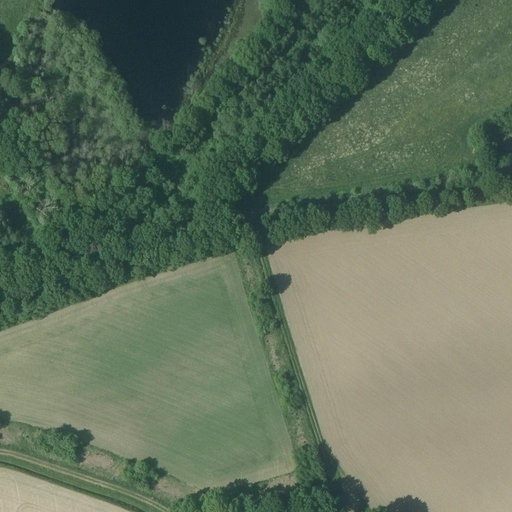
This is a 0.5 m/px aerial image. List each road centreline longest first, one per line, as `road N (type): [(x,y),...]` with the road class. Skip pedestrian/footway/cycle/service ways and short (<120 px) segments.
road 1 (track): [(422,0),(204,217),(119,263),(0,307)]
road 2 (track): [(0,453),(129,493),(162,511)]
